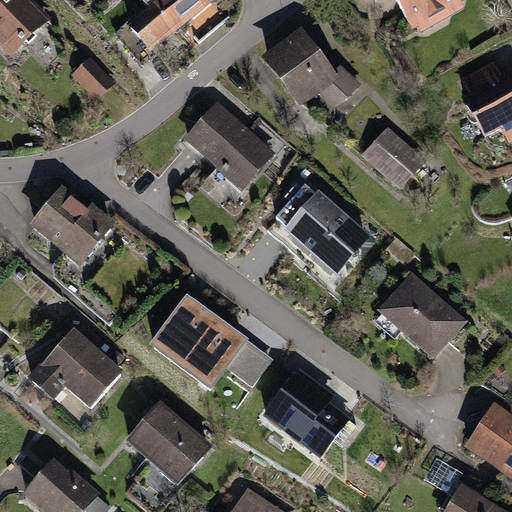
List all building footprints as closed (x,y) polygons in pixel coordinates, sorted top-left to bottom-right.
[(46,20),(26,0),(0,0),(0,42),(11,54),(46,20)] [(205,0),(140,0),(151,13),(131,30),(128,26),(116,35),(143,67),(154,58),(147,49),(205,0)] [(451,0),(395,0),(409,24),(421,17),(424,21),(453,5),(450,0),(451,0)] [(331,78),(301,40),(270,64),(300,102),(331,78)] [(112,85),(90,63),(76,77),(98,99),(112,85)] [(511,82),(509,78),(481,93),(473,78),(464,83),(472,99),(465,103),(486,138),(510,124),(511,124),(511,82)] [(271,157),(217,110),(189,141),(243,188),(271,157)] [(423,162),(389,132),(366,158),(400,188),(423,162)] [(366,240),(306,187),(277,219),(277,220),(268,231),(290,251),(300,240),(337,273),(366,240)] [(87,216),(60,195),(36,226),(83,263),(111,228),(90,212),(87,216)] [(398,240),(390,249),(406,264),(414,255),(398,240)] [(463,324),(412,279),(382,314),(433,358),(463,324)] [(274,365),(187,301),(149,352),(211,398),(229,374),(253,393),(274,365)] [(120,376),(73,335),(33,382),(54,400),(66,386),(92,408),(120,376)] [(331,398),(299,374),(267,417),(321,458),(348,422),(326,405),(331,398)] [(209,451),(160,410),(131,444),(148,459),(132,477),(136,481),(166,508),(184,487),(180,484),(209,451)] [(511,421),(496,411),(470,449),(501,470),(505,465),(511,470),(511,421)] [(68,479),(53,465),(27,495),(46,511),(83,511),(96,498),(71,476),(68,479)] [(496,511),(462,492),(449,511),(496,511)] [(274,511),(248,495),(237,511),(274,511)]
